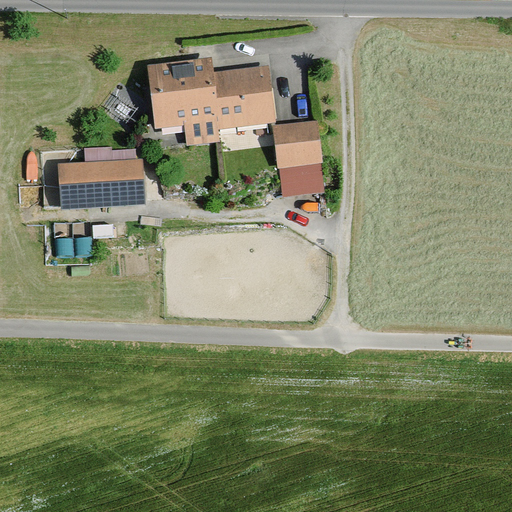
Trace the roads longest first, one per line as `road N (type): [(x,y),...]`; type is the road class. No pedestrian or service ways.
road 1 (unclassified): [(511,346),(0,328)]
road 2 (track): [(349,0),(346,340)]
